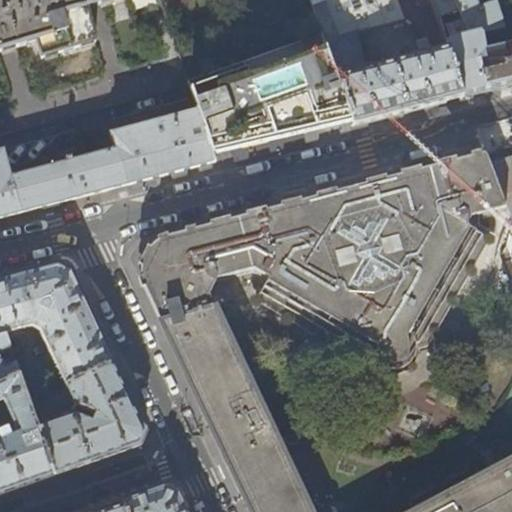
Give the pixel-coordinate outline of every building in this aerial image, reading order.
[(0,0),(0,51),(35,41),(41,58),(93,42),(83,8),(108,0),(0,0)] [(158,0),(162,10),(187,1),(186,0),(158,0)] [(309,0),(322,35),(324,41),(356,32),(400,20),(392,0),(309,0)] [(433,0),(439,17),(458,8),(463,19),(453,23),(460,38),(448,40),(449,47),(463,97),(511,86),(511,43),(484,51),(481,40),(490,38),(488,31),(503,27),(495,1),(478,6),(475,0),(433,0)] [(328,51),(352,119),(354,126),(400,114),(453,100),(463,97),(449,47),(433,51),(429,41),(427,40),(417,42),(420,54),(366,68),(356,32),(324,41),(328,51)] [(197,110),(211,152),(227,148),(243,144),(328,124),(352,119),(322,35),(208,71),(197,74),(196,73),(201,71),(194,48),(177,54),(197,110)] [(0,218),(119,187),(210,164),(215,162),(211,152),(197,110),(108,133),(113,148),(70,160),(69,156),(62,158),(62,162),(11,176),(3,149),(0,149),(0,218)] [(511,511),(511,158),(488,165),(485,156),(473,160),(460,163),(367,187),(360,197),(354,198),(347,200),(337,194),(162,240),(159,241),(154,246),(148,253),(145,261),(144,269),(144,274),(147,283),(142,285),(149,300),(183,372),(208,425),(218,445),(246,505),(249,511),(511,511)] [(47,348),(65,385),(113,363),(91,314),(71,272),(57,265),(24,274),(0,280),(0,321),(4,334),(32,327),(39,330),(45,342),(38,345),(41,351),(47,348)] [(0,386),(19,378),(13,359),(12,357),(1,362),(0,360),(0,353),(10,349),(8,344),(5,337),(0,338),(0,386)] [(10,349),(12,357),(13,359),(22,356),(15,342),(8,344),(10,349)] [(36,425),(53,475),(77,467),(119,452),(139,444),(146,432),(129,397),(113,363),(65,385),(74,404),(74,406),(96,415),(92,423),(71,414),(36,425)] [(53,475),(36,425),(31,412),(28,402),(19,378),(0,386),(0,494),(1,494),(53,475)] [(28,402),(31,412),(39,409),(35,398),(28,402)] [(147,496),(123,504),(124,511),(183,511),(183,510),(176,497),(162,491),(147,496)]
